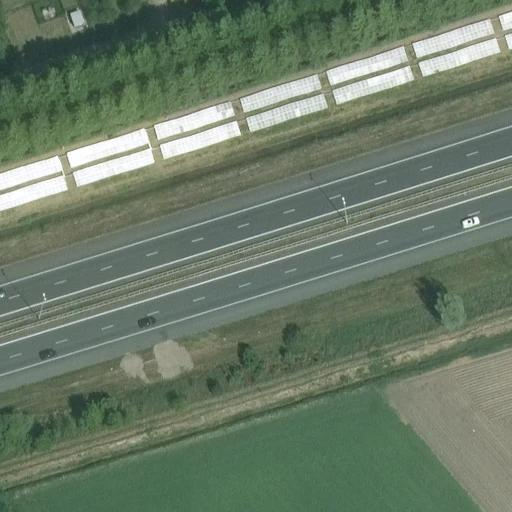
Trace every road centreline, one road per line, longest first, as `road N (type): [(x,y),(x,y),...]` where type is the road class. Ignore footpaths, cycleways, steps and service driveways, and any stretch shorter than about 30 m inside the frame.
road 1 (motorway): [(511,141),(0,301)]
road 2 (motorway): [(0,366),(511,209)]
road 3 (unclassified): [(162,0),(171,26),(0,81)]
